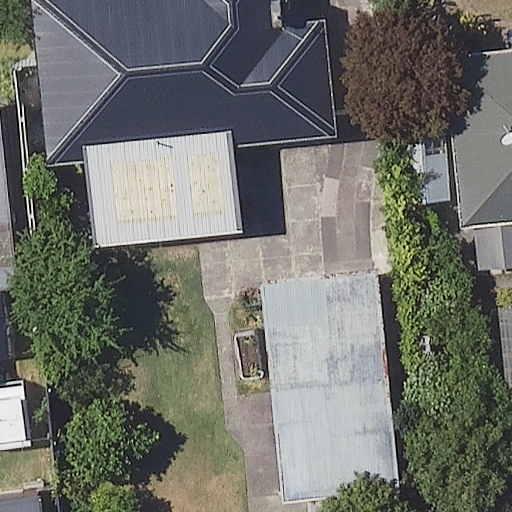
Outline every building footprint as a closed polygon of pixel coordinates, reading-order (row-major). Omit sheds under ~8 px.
[(318,23),(316,0),(31,0),(30,0),(40,121),(76,118),(85,224),(235,211),(229,141),(343,131),(334,22),(318,23)] [(0,266),(25,264),(8,39),(0,39),(0,266)] [(511,52),(453,59),(470,200),(511,195),(511,52)] [(398,471),(370,250),(255,265),(284,485),(398,471)] [(0,511),(61,511),(61,497),(0,497),(0,511)]
